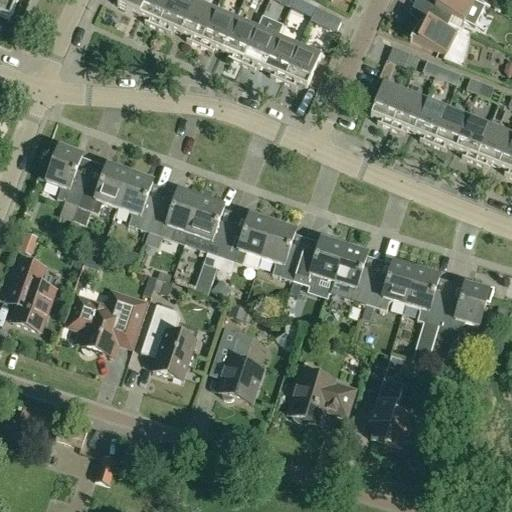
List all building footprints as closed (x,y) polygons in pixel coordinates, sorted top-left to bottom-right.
[(0,0),(0,20),(8,24),(18,0),(0,0)] [(138,17),(145,0),(119,0),(117,8),(138,17)] [(157,31),(170,0),(145,0),(138,17),(146,20),(144,25),(157,31)] [(180,35),(193,4),(183,0),(170,0),(157,31),(171,36),(173,32),(180,35)] [(289,12),(294,0),(280,0),(278,6),(289,12)] [(295,0),(294,0),(289,12),(300,17),(306,5),(295,0)] [(472,7),(474,3),(468,0),(432,0),(432,2),(437,3),(431,16),(460,30),(463,23),(470,27),(474,26),(477,24),(479,21),(480,17),(480,13),(478,10),(472,7)] [(199,49),(214,13),(193,4),(180,35),(188,38),(186,43),(199,49)] [(325,15),(316,10),(310,22),(319,27),(325,15)] [(222,53),(235,22),(214,13),(199,49),(212,55),(214,50),(222,53)] [(470,36),(460,30),(431,16),(424,30),(420,26),(416,32),(413,37),(409,43),(410,44),(411,42),(438,55),(446,59),(448,55),(465,59),(470,36)] [(241,67),(256,31),(235,22),(222,53),(229,57),(228,61),(241,67)] [(264,71),(277,40),(256,31),(241,67),(254,73),(256,68),(264,71)] [(283,85),(298,49),(277,40),(264,71),(271,75),(269,79),(283,85)] [(298,49),(283,85),(296,91),(298,86),(306,90),(320,59),(298,49)] [(418,61),(409,57),(404,69),(413,73),(418,61)] [(427,64),(423,75),(435,79),(439,69),(427,64)] [(439,69),(435,79),(446,84),(451,74),(439,69)] [(470,81),(466,92),(478,96),(482,86),(470,81)] [(482,86),(478,96),(489,101),(493,91),(482,86)] [(390,131),(404,95),(382,87),(370,118),(378,121),(376,126),(390,131)] [(413,135),(426,104),(404,95),(390,131),(404,137),(405,132),(413,135)] [(432,148),(447,112),(426,104),(413,135),(421,138),(419,143),(432,148)] [(455,152),(468,121),(447,112),(432,148),(446,154),(448,149),(455,152)] [(475,165),(489,129),(468,121),(455,152),(463,155),(461,160),(475,165)] [(498,169),(510,138),(489,129),(475,165),(488,171),(490,166),(498,169)] [(511,180),(511,133),(510,138),(498,169),(505,172),(503,177),(511,180)] [(74,156),(76,153),(56,145),(50,160),(54,161),(45,185),(58,190),(60,193),(56,202),(77,209),(85,188),(73,184),(82,159),(74,156)] [(97,193),(85,188),(77,209),(90,214),(98,217),(101,208),(105,207),(117,211),(131,173),(115,168),(114,171),(106,168),(97,193)] [(153,185),(145,183),(146,179),(131,173),(117,211),(129,216),(131,219),(128,228),(149,235),(156,214),(144,210),(153,185)] [(156,214),(149,235),(184,248),(202,198),(186,193),(185,197),(177,194),(169,219),(156,214)] [(224,210),(216,207),(217,204),(202,198),(184,248),(220,261),(228,239),(215,235),(224,210)] [(260,261),(273,223),(258,218),(256,221),(249,219),(240,243),(228,239),(220,261),(241,268),(244,259),(247,257),(260,261)] [(295,234),(287,232),(289,228),(273,223),(260,261),(273,266),(274,269),(272,278),(293,285),(300,263),(287,259),(295,234)] [(30,257),(36,240),(20,234),(14,252),(30,257)] [(332,285),(345,246),(329,241),(328,245),(320,243),(312,267),(300,263),(293,285),(314,292),(316,283),(320,281),(332,285)] [(367,258),(359,255),(360,251),(345,246),(332,285),(345,289),(347,292),(344,301),(365,308),(372,286),(359,282),(367,258)] [(21,263),(13,286),(6,306),(18,310),(12,326),(39,336),(54,294),(37,288),(43,271),(21,263)] [(405,308),(417,269),(401,264),(400,268),(392,266),(385,290),(372,286),(365,308),(386,315),(389,306),(392,304),(405,308)] [(439,280),(431,277),(432,274),(417,269),(405,308),(417,312),(419,315),(417,324),(423,326),(412,365),(426,369),(431,352),(438,330),(444,309),(431,305),(439,280)] [(180,291),(164,285),(161,295),(176,301),(180,291)] [(228,293),(220,285),(212,294),(220,302),(228,293)] [(301,288),(293,285),(289,297),(297,299),(301,288)] [(464,287),(457,312),(444,309),(438,330),(431,352),(426,369),(437,372),(459,336),(462,327),(465,326),(478,330),(485,306),(489,307),(493,292),(473,286),(472,290),(464,287)] [(108,313),(93,308),(79,303),(70,329),(83,334),(78,349),(81,350),(81,352),(82,353),(82,354),(83,355),(84,356),(85,357),(86,357),(88,358),(89,357),(91,357),(92,356),(93,355),(93,354),(111,360),(116,345),(129,349),(143,308),(112,298),(108,313)] [(174,336),(178,325),(179,322),(175,314),(156,308),(143,347),(156,352),(158,356),(152,374),(181,384),(186,371),(189,372),(194,359),(190,357),(195,343),(174,336)] [(246,325),(250,314),(231,308),(227,319),(246,325)] [(373,311),(365,308),(361,321),(369,324),(373,311)] [(360,313),(351,310),(348,321),(357,324),(360,313)] [(233,354),(237,342),(239,337),(224,332),(215,361),(228,365),(218,396),(221,397),(222,400),(224,402),(226,403),(229,403),(231,403),(234,401),(250,407),(262,373),(244,367),(247,359),(233,354)] [(387,369),(406,375),(410,365),(390,359),(387,369)] [(298,392),(289,419),(292,420),(294,423),(297,426),(301,427),(305,427),(309,425),(320,428),(325,413),(346,419),(354,394),(333,387),(334,384),(300,374),(295,391),(298,392)] [(402,389),(383,383),(372,416),(369,415),(366,424),(375,427),(370,442),(389,448),(392,441),(414,448),(422,423),(409,419),(411,412),(396,407),(402,389)] [(51,421),(48,432),(58,435),(56,442),(81,450),(87,433),(51,421)] [(116,465),(102,461),(95,484),(108,489),(116,465)]
